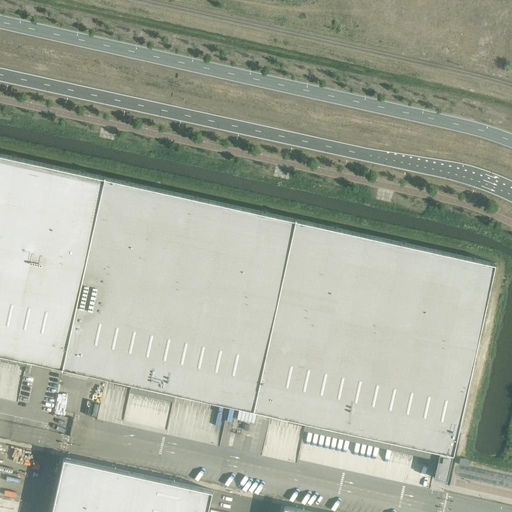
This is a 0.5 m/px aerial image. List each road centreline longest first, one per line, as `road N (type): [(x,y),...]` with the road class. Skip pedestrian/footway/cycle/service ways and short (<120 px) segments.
road 1 (primary): [(0,74),(451,169),(511,192)]
road 2 (primary): [(511,140),(0,22)]
